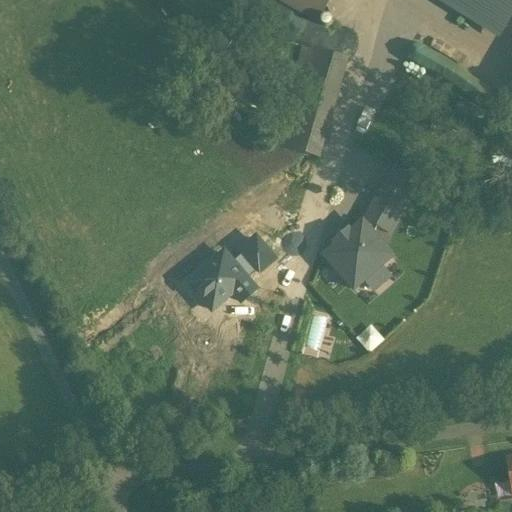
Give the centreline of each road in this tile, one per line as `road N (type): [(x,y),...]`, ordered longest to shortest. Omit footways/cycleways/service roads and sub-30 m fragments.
road 1 (unclassified): [(511,416),(113,472)]
road 2 (unclassified): [(0,238),(113,472)]
